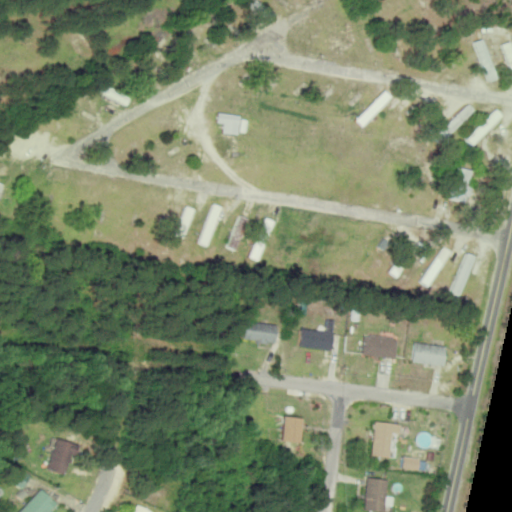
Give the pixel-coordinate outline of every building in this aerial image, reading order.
[(214,122),(222,123),(220,131),(235,134),(238,115),(216,112),(214,122)] [(445,198),(463,202),(470,170),(452,166),(445,198)] [(446,249),(439,245),(420,281),(427,285),(446,249)] [(452,282),(460,286),(473,256),(465,253),(452,282)] [(273,344),(275,325),(244,320),(241,339),(273,344)] [(324,320),(323,331),(298,328),(296,346),(329,349),(332,321),(324,320)] [(359,355),(394,357),(395,337),(360,335),(359,355)] [(409,361),(441,366),(444,347),(412,341),(409,361)] [(298,442),(300,417),(281,415),(279,440),(298,442)] [(368,455),(386,457),(389,432),(398,433),(399,424),(372,421),(368,455)] [(74,444),(54,437),(44,469),(63,475),(74,444)] [(8,483),(22,488),(28,473),(14,468),(8,483)] [(386,479),(365,477),(362,509),(383,511),(386,479)] [(45,511),(54,503),(38,488),(15,511),(45,511)] [(150,511),(133,503),(128,511),(150,511)]
